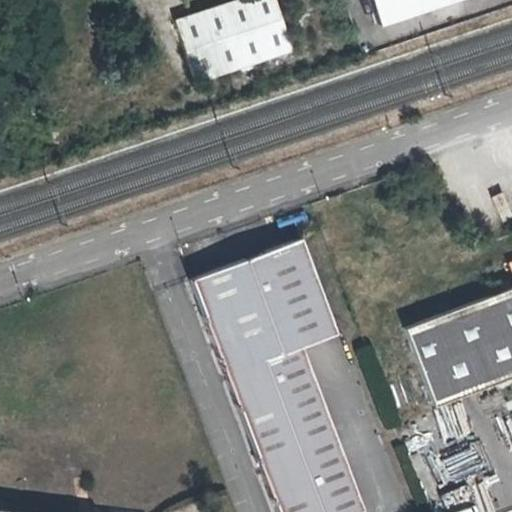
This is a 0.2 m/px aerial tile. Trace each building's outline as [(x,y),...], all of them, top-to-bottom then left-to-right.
[(273,0),(226,0),(172,19),(193,81),(290,48),(273,0)] [(447,0),(372,0),(380,23),(447,0)] [(498,197),(506,222),(511,219),(511,199),(510,193),(498,197)] [(341,334),(308,242),(199,281),(281,511),(363,511),(366,511),(307,346),(341,334)] [(511,286),(394,327),(420,403),(507,375),(511,389),(511,286)]
